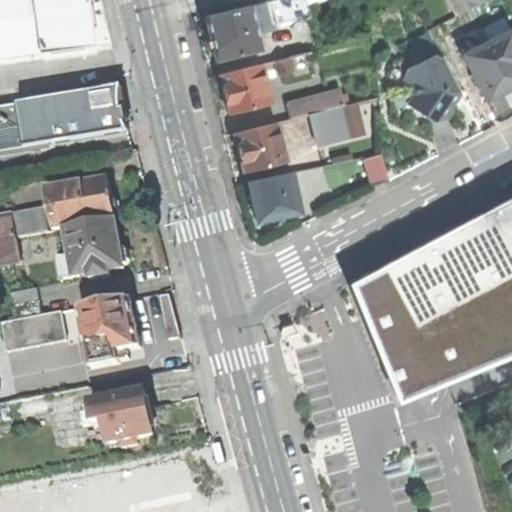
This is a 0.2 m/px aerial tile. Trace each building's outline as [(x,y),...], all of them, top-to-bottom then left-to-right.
[(0,0),(0,58),(51,51),(43,0),(0,0)] [(88,0),(43,0),(51,51),(94,45),(88,0)] [(274,0),(269,1),(275,26),(308,18),(303,0),(274,0)] [(445,0),(453,16),(485,0),(445,0)] [(259,49),(247,5),(204,17),(210,38),(215,60),(259,49)] [(508,32),(462,55),(486,101),(507,90),(511,87),(511,33),(509,35),(508,32)] [(442,117),(449,116),(455,109),(453,102),(458,97),(451,88),(459,83),(444,55),(434,52),(409,66),(404,78),(417,82),(417,94),(410,102),(432,119),(442,117)] [(293,71),(289,57),(273,61),(277,76),(293,71)] [(259,65),(219,75),(224,93),(230,114),(269,104),(259,65)] [(122,108),(118,85),(0,105),(0,151),(131,129),(129,116),(127,107),(122,108)] [(310,99),(314,113),(343,105),(339,91),(310,99)] [(288,120),(308,114),(314,113),(310,99),(285,105),(288,120)] [(308,114),(312,129),(346,120),(343,105),(314,113),(308,114)] [(351,138),(346,120),(312,129),(317,147),(351,138)] [(276,123),(235,133),(240,153),(245,172),(286,162),(276,123)] [(379,153),(364,157),(366,169),(371,187),(389,178),(379,153)] [(364,157),(328,165),(331,177),(366,169),(364,157)] [(306,170),(309,182),(331,177),(328,165),(306,170)] [(292,172),(250,182),(255,200),(259,220),(300,211),(292,172)] [(75,228),(116,220),(115,215),(119,208),(118,200),(112,195),(110,187),(109,179),(67,187),(75,228)] [(56,231),(66,229),(75,228),(67,187),(48,190),(56,231)] [(511,200),(349,288),(398,408),(511,361),(511,200)] [(15,238),(50,231),(45,207),(9,214),(10,222),(12,221),(15,238)] [(118,233),(116,220),(75,228),(66,229),(71,257),(60,259),(64,279),(90,274),(91,279),(110,276),(109,271),(124,269),(123,264),(128,258),(126,248),(120,245),(118,233)] [(0,240),(15,238),(12,221),(10,222),(0,223),(0,240)] [(0,265),(19,262),(15,238),(0,240),(0,265)] [(29,291),(34,318),(62,313),(57,286),(29,291)] [(81,309),(93,368),(120,363),(119,360),(131,358),(129,350),(143,347),(140,334),(138,323),(135,323),(130,299),(81,309)] [(68,340),(62,313),(34,318),(4,324),(10,352),(68,340)] [(145,390),(102,399),(102,401),(107,423),(112,443),(154,434),(150,413),(145,390)] [(50,412),(47,396),(19,402),(23,418),(50,412)] [(97,425),(107,423),(102,401),(92,404),(97,425)] [(220,465),(228,463),(222,442),(215,445),(219,461),(220,465)]
